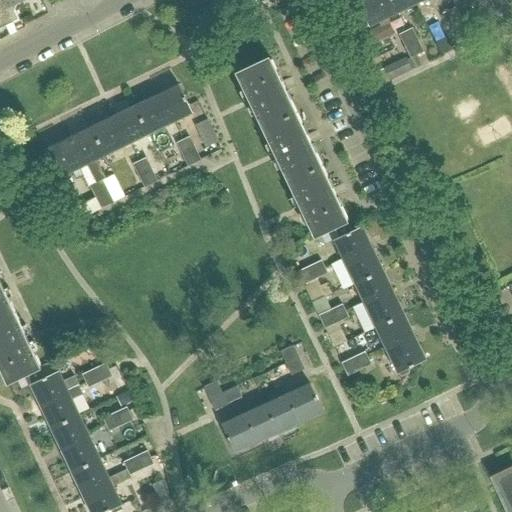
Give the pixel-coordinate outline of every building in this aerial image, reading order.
[(0,0),(0,28),(19,20),(13,7),(27,0),(0,0)] [(369,27),(392,16),(384,0),(355,0),(364,16),(361,19),(364,27),(369,26),(369,27)] [(384,0),(392,16),(414,5),(411,0),(384,0)] [(505,0),(502,0),(492,5),(497,17),(511,10),(505,0)] [(448,26),(462,20),(456,7),(443,14),(448,26)] [(462,20),(448,26),(454,37),(467,31),(462,20)] [(405,47),(418,40),(412,28),(399,35),(405,47)] [(416,55),(416,56),(424,52),(418,40),(405,47),(410,58),(416,55)] [(421,65),(416,56),(416,55),(410,58),(406,60),(405,58),(383,69),(389,80),(421,65)] [(251,106),(262,130),(297,113),(286,91),(278,73),(271,59),(236,76),(248,99),(251,106)] [(156,96),(170,124),(193,113),(191,111),(179,85),(156,96)] [(148,135),(170,124),(156,96),(134,106),(148,135)] [(126,146),(148,135),(134,106),(112,117),(126,146)] [(276,159),(287,183),(322,166),(312,144),(304,127),(297,113),(262,130),(273,153),(276,159)] [(104,156),(126,146),(112,117),(90,128),(104,156)] [(96,160),(104,156),(90,128),(68,139),(82,167),(87,165),(96,183),(90,185),(95,198),(108,191),(103,180),(105,179),(96,160)] [(182,155),(195,149),(190,137),(176,143),(182,155)] [(81,168),(82,167),(68,139),(46,150),(54,167),(51,170),(55,178),(59,177),(59,178),(72,172),(81,168)] [(195,149),(182,155),(188,167),(201,160),(195,149)] [(139,176),(152,170),(146,158),(133,165),(139,176)] [(87,165),(82,167),(81,168),(84,175),(90,185),(96,183),(87,165)] [(329,181),(322,166),(287,183),(299,207),(301,213),(313,236),(313,237),(333,227),(346,221),(348,220),(337,197),(329,181)] [(81,168),(72,172),(76,179),(84,175),(81,168)] [(152,170),(139,176),(145,188),(158,182),(152,170)] [(108,191),(95,198),(101,209),(114,203),(108,191)] [(351,232),(346,221),(333,227),(338,238),(334,240),(345,264),(374,250),(362,227),(351,232)] [(356,286),(384,273),(374,250),(345,264),(356,286)] [(310,266),(316,279),(328,274),(322,260),(310,266)] [(304,285),(316,279),(310,266),(298,272),(304,285)] [(366,309),(395,295),(384,273),(356,286),(366,309)] [(0,319),(16,312),(0,278),(0,319)] [(377,332),(406,318),(395,295),(366,309),(377,332)] [(331,310),(337,323),(349,318),(343,304),(331,310)] [(325,329),(337,323),(331,310),(319,316),(325,328),(325,329)] [(32,383),(45,377),(40,366),(41,365),(30,341),(27,335),(16,312),(0,319),(0,369),(6,382),(7,382),(27,372),(32,383)] [(388,354),(417,341),(406,318),(377,332),(388,354)] [(417,341),(388,354),(397,374),(398,374),(401,377),(409,373),(408,369),(426,360),(417,341)] [(285,364),(298,358),(292,346),(280,352),(285,362),(285,364)] [(353,358),(360,371),(371,365),(365,352),(353,358)] [(298,358),(285,364),(291,375),(303,369),(298,358)] [(348,377),(360,371),(353,358),(341,363),(348,377)] [(94,369),(100,382),(113,377),(106,363),(94,369)] [(89,388),(100,382),(94,369),(82,375),(89,388)] [(41,407),(80,389),(78,385),(68,390),(59,371),(45,377),(32,383),(30,384),(41,407)] [(208,398),(221,392),(216,381),(203,387),(203,388),(208,398)] [(287,394),(300,423),(323,412),(310,384),(287,394)] [(51,429),(80,416),(72,399),(83,394),(80,389),(41,407),(51,429)] [(221,392),(208,398),(214,411),(227,405),(221,392)] [(296,425),(300,423),(287,394),(266,404),(279,433),(296,425)] [(257,443),(279,433),(266,404),(244,414),(257,443)] [(115,413),(121,426),(133,420),(127,407),(115,413)] [(109,431),(121,426),(115,413),(103,418),(103,419),(99,421),(102,427),(106,425),(109,431)] [(234,453),(257,443),(244,414),(221,425),(234,453)] [(62,451),(90,438),(80,416),(51,429),(62,451)] [(72,473),(101,460),(90,438),(62,451),(72,473)] [(135,457),(142,470),(154,464),(148,451),(135,457)] [(130,476),(142,470),(135,457),(123,462),(130,476)] [(83,495),(111,482),(101,460),(72,473),(83,495)] [(511,511),(511,466),(491,476),(491,477),(493,476),(510,511),(511,511)] [(111,482),(83,495),(90,511),(106,511),(111,510),(112,511),(115,511),(122,509),(121,505),(122,505),(111,482)] [(451,511),(464,511),(476,507),(470,495),(448,505),(451,511)]
